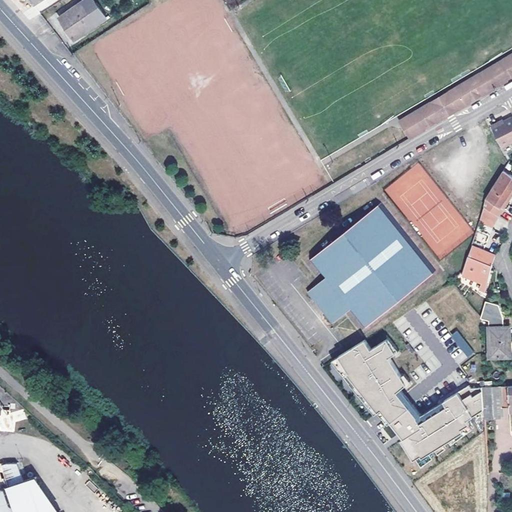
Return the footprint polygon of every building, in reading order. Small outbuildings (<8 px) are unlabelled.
[(85,2),(83,0),(58,17),(73,37),(97,20),(85,2)] [(448,110),(455,111),(479,97),(509,78),(511,76),(511,58),(510,55),(452,90),(450,99),(454,100),(453,104),(449,103),(448,110)] [(455,111),(448,110),(449,103),(453,104),(454,100),(450,99),(452,90),(397,123),(401,131),(403,125),(412,120),(418,121),(429,111),(440,114),(439,120),(448,115),(455,111)] [(439,120),(440,114),(429,111),(418,121),(412,120),(403,125),(401,131),(407,140),(417,134),(439,120)] [(511,143),(511,119),(493,129),(503,147),(511,143)] [(484,205),(502,217),(506,210),(503,207),(511,193),(511,174),(506,171),(511,161),(510,160),(488,196),(484,205)] [(511,200),(511,193),(503,207),(506,210),(511,200)] [(346,228),(308,258),(323,276),(306,289),(331,321),(349,307),(363,326),(400,296),(435,268),(381,200),(346,228)] [(502,217),(484,205),(481,215),(496,225),(502,217)] [(470,247),(468,255),(490,269),(492,261),(470,247)] [(490,269),(468,255),(462,274),(485,289),(490,269)] [(491,318),(491,326),(504,326),(504,314),(500,303),(487,298),(483,315),(491,318)] [(489,355),(511,355),(511,326),(504,326),(491,326),(490,326),(489,355)] [(456,331),(450,336),(468,358),(475,352),(456,331)] [(363,338),(338,355),(348,369),(346,370),(376,409),(379,407),(397,391),(407,381),(389,354),(395,350),(386,336),(369,347),(363,338)] [(511,384),(481,386),(481,389),(482,409),(483,418),(501,417),(501,408),(508,407),(508,411),(511,410),(511,384)] [(421,424),(402,437),(399,439),(412,459),(419,454),(420,456),(463,431),(461,427),(468,422),(466,418),(471,415),(482,409),(481,389),(473,394),(471,391),(461,398),(455,389),(440,399),(444,404),(418,420),(421,424)] [(397,391),(379,407),(401,435),(402,437),(421,424),(418,420),(397,391)] [(13,422),(27,419),(23,407),(1,413),(2,416),(0,416),(0,432),(15,428),(13,422)] [(446,457),(427,472),(433,480),(429,483),(435,490),(438,487),(445,496),(441,499),(450,511),(474,511),(477,510),(478,506),(473,500),(478,497),(478,493),(472,486),(469,488),(446,457)] [(0,511),(43,511),(32,477),(0,487),(0,485),(6,483),(0,466),(0,511)]
